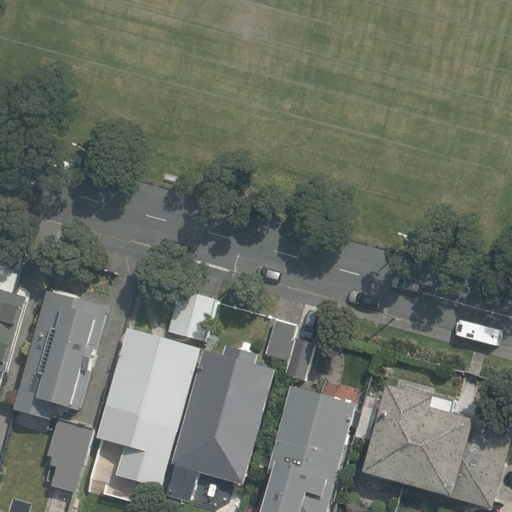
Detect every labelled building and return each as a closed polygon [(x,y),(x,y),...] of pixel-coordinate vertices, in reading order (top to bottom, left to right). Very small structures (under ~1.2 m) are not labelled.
[(169,330),(208,341),(220,297),(181,286),(169,330)] [(20,410),(57,420),(60,408),(85,414),(113,309),(81,301),(82,296),(58,290),(57,294),(51,292),(20,410)] [(0,399),(7,373),(13,375),(34,300),(0,291),(0,399)] [(285,373),(307,379),(317,343),(295,337),(298,325),(277,319),(267,354),(289,360),(285,373)] [(154,448),(176,454),(205,350),(133,330),(106,426),(123,431),(121,438),(133,442),(132,445),(153,451),(154,448)] [(170,511),(185,511),(188,502),(195,504),(204,473),(249,485),(280,371),(261,366),(263,355),(231,346),(229,357),(207,351),(177,465),(182,467),(170,511)] [(369,475),(496,510),(511,450),(511,427),(474,417),(476,409),(393,386),(369,475)] [(330,511),(359,406),(294,388),(270,475),(276,477),(266,511),(330,511)] [(359,432),(373,436),(380,411),(366,407),(359,432)] [(59,418),(49,456),(61,459),(54,485),(78,492),(86,464),(99,468),(109,432),(59,418)]
